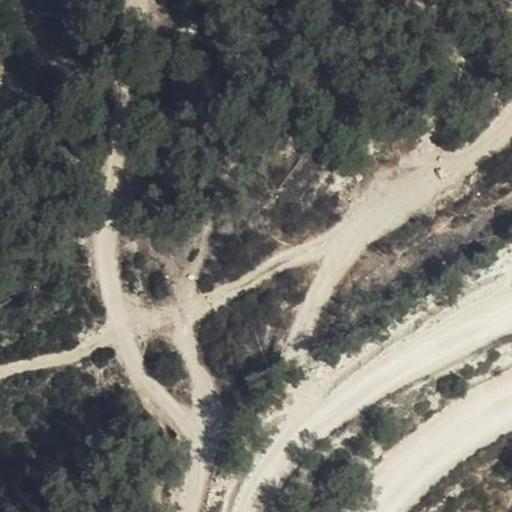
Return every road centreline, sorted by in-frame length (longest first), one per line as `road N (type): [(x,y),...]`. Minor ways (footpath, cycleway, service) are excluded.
road 1 (track): [(117,331),(173,313),(430,183),(440,110),(458,63),(437,0)]
road 2 (track): [(209,441),(175,410),(117,331),(103,273),(109,174),(150,0)]
road 3 (track): [(193,511),(209,441),(206,394),(173,313)]
